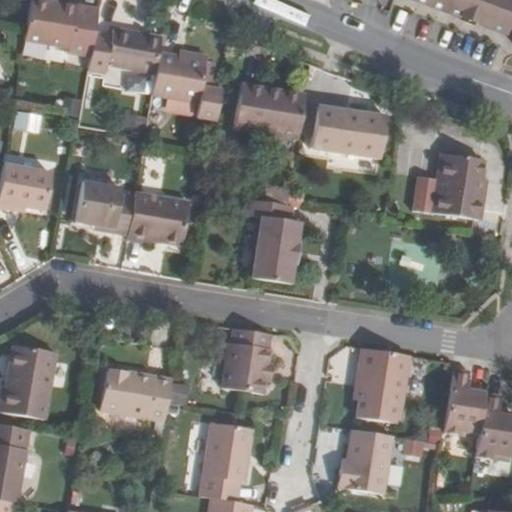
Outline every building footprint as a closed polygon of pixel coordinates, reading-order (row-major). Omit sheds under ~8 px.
[(29,0),(24,26),(22,39),(67,47),(65,52),(88,56),(93,32),(96,9),(74,5),(74,7),(47,3),(47,0),(29,0)] [(511,47),(511,49),(511,25),(504,24),(502,30),(419,0),(403,0),(502,35),(503,31),(511,33),(511,47)] [(511,0),(419,0),(502,30),(504,24),(511,25),(511,0)] [(111,36),(93,32),(88,56),(85,69),(104,73),(106,66),(154,74),(157,53),(160,36),(113,28),(111,36)] [(205,55),(178,50),(177,56),(204,61),(205,55)] [(157,53),(154,74),(150,95),(196,103),(193,118),(213,122),(218,91),(199,87),(204,62),(204,61),(177,56),(157,53)] [(204,62),(199,87),(210,89),(214,64),(204,62)] [(236,84),(229,128),(295,137),(296,135),(300,107),(302,94),(236,84)] [(77,117),(80,100),(63,97),(60,96),(57,114),(60,114),(77,117)] [(313,104),(312,109),(342,114),(343,109),(313,104)] [(300,107),(296,135),(308,137),(312,109),(300,107)] [(376,156),(383,114),(343,109),(342,114),(312,109),(308,137),(307,147),(376,156)] [(16,113),(14,130),(40,133),(42,115),(16,113)] [(127,135),(140,137),(143,119),(130,116),(127,135)] [(412,207),(480,216),(484,193),(476,191),(479,174),(481,155),(440,149),(436,175),(417,173),(412,207)] [(48,173),(0,165),(0,208),(9,211),(11,205),(42,211),(48,173)] [(486,175),(479,174),(476,191),(484,193),(486,175)] [(79,182),(72,223),(92,226),(110,230),(109,234),(125,237),(132,199),(118,196),(119,189),(79,182)] [(261,202),(285,205),(288,189),(264,186),(261,202)] [(133,194),(132,199),(125,237),(124,242),(148,246),(149,241),(179,247),(187,203),(133,194)] [(296,222),(288,220),(290,206),(285,205),(261,202),(243,199),(241,215),(256,217),(248,277),(287,284),(290,264),(292,264),(295,243),(293,242),(296,222)] [(11,205),(9,211),(23,214),(24,208),(11,205)] [(267,349),(264,349),(266,334),(230,328),(228,344),(225,344),(219,389),(261,395),(263,378),(260,378),(262,366),(265,366),(267,349)] [(0,412),(41,420),(53,353),(11,346),(3,386),(0,385),(0,412)] [(357,380),(362,380),(360,399),(357,418),(362,418),(400,423),(410,354),(361,348),(357,380)] [(470,368),(454,366),(444,430),(461,433),(462,428),(480,430),(485,390),(467,388),(470,368)] [(105,368),(97,411),(152,420),(160,422),(161,422),(165,402),(168,382),(168,379),(105,368)] [(168,382),(165,402),(186,405),(189,386),(168,382)] [(502,393),(485,390),(480,430),(476,454),(493,457),(494,452),(511,455),(511,451),(511,412),(500,411),(502,393)] [(152,420),(149,435),(157,437),(160,422),(152,420)] [(253,428),(211,422),(201,495),(212,497),(239,500),(242,480),(247,481),(249,460),(248,460),(248,453),(250,453),(253,428)] [(27,431),(0,426),(0,501),(10,503),(14,504),(27,431)] [(353,429),(348,460),(347,470),(341,470),(339,488),(386,494),(394,436),(360,430),(353,429)] [(70,456),(73,441),(64,439),(61,454),(70,456)] [(403,455),(422,457),(424,442),(405,439),(403,455)] [(79,493),(69,491),(67,504),(76,505),(79,493)] [(210,511),(253,511),(254,503),(239,500),(212,497),(210,511)] [(0,511),(8,511),(10,503),(0,501),(0,511)]
